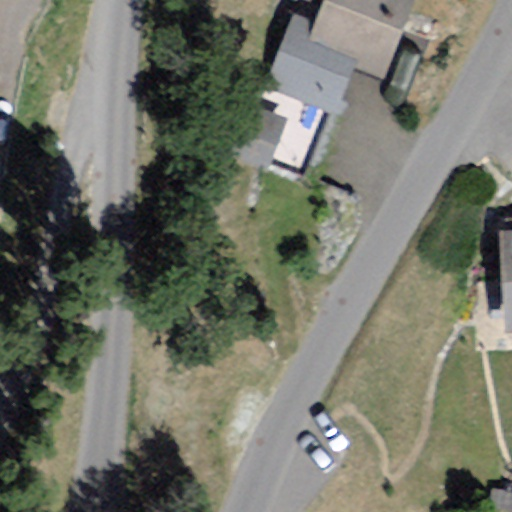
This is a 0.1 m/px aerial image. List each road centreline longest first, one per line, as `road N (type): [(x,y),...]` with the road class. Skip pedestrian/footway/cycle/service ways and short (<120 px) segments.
road 1 (residential): [(245,511),(287,411),(511,8)]
road 2 (residential): [(126,0),(90,511)]
